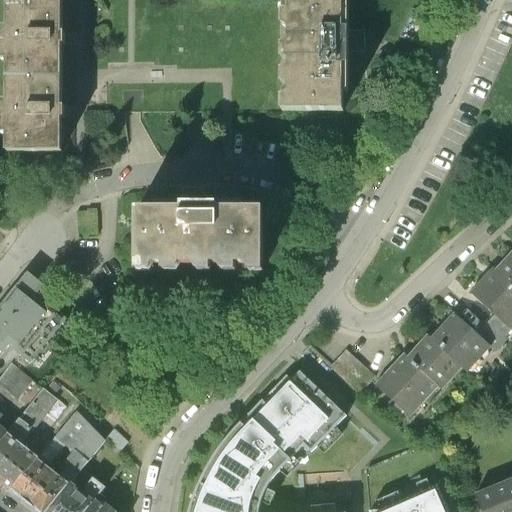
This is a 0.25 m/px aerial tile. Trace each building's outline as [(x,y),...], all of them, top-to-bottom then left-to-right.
[(343,113),(343,0),(288,0),(288,112),(343,113)] [(8,5),(8,78),(62,78),(62,41),(62,5),(8,5)] [(62,113),(62,78),(8,78),(8,152),(62,152),(62,113)] [(262,211),(137,211),(137,265),(262,265),(262,211)] [(511,255),(496,274),(511,287),(511,255)] [(510,331),(511,329),(511,287),(496,274),(493,271),(471,296),(495,317),(510,331)] [(27,273),(0,307),(0,358),(1,358),(11,346),(43,305),(52,293),(27,273)] [(71,327),(43,305),(11,346),(19,352),(25,345),(34,352),(40,345),(62,362),(73,347),(62,338),(71,327)] [(495,317),(477,338),(491,351),(496,355),(511,336),(511,332),(510,331),(495,317)] [(455,319),(432,345),(462,372),(468,377),(491,351),(477,338),(455,319)] [(443,393),(462,372),(432,345),(428,341),(408,363),(438,389),(443,393)] [(373,378),(346,353),(330,370),(345,383),(351,377),(364,389),(373,378)] [(0,379),(11,366),(1,358),(0,358),(0,379)] [(411,420),(438,389),(408,363),(404,359),(377,390),(411,420)] [(196,466),(190,511),(284,511),(282,469),(348,408),(300,365),(196,466)] [(32,383),(11,366),(0,379),(0,386),(18,401),(32,383)] [(76,415),(37,463),(47,471),(65,448),(74,455),(88,466),(106,444),(76,415)] [(114,432),(107,441),(121,453),(128,444),(114,432)] [(0,448),(0,486),(11,495),(37,463),(7,439),(0,448)] [(88,466),(74,455),(64,468),(78,478),(88,466)] [(11,495),(32,511),(49,511),(69,488),(47,471),(37,463),(11,495)] [(87,511),(92,506),(106,489),(93,480),(80,496),(69,488),(49,511),(87,511)] [(511,511),(511,482),(475,498),(481,511),(511,511)] [(456,511),(452,500),(373,509),(372,511),(456,511)]
